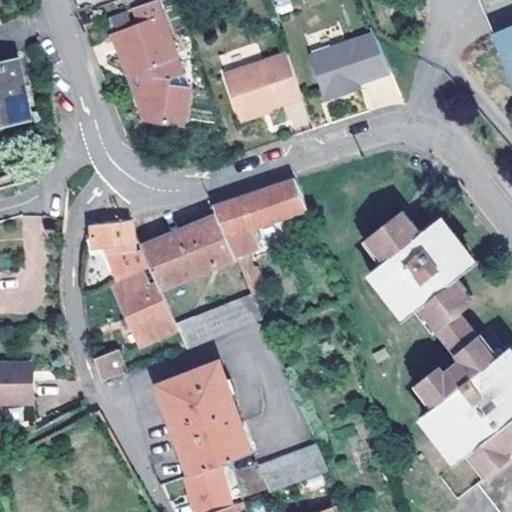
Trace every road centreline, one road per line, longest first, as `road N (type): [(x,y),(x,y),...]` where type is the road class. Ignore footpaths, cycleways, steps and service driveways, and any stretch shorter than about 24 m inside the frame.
road 1 (residential): [(511,222),(453,146),(415,127),(171,191),(117,166)]
road 2 (residential): [(164,511),(91,379),(73,300),(83,213),(117,166)]
road 3 (residential): [(117,166),(103,146),(55,0)]
